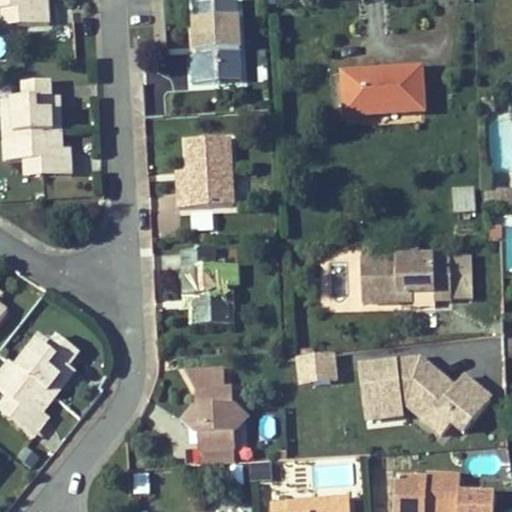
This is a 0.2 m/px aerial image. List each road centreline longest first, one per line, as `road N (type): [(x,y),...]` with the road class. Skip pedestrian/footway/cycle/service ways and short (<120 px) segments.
road 1 (residential): [(117,0),(132,309)]
road 2 (residential): [(132,309),(130,391),(48,511)]
road 3 (residential): [(0,237),(132,309)]
